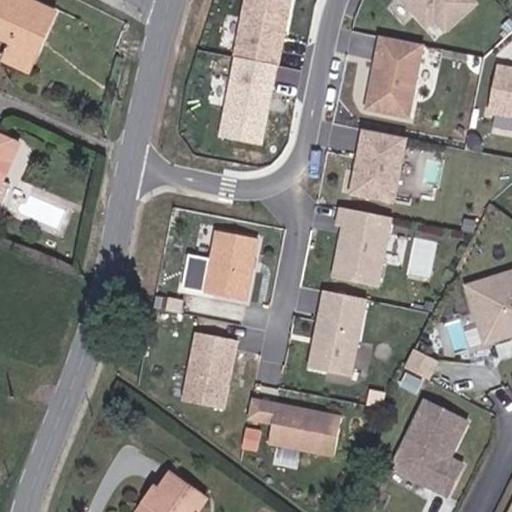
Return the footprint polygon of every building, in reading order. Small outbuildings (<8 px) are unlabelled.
[(0,0),(0,27),(13,33),(39,46),(46,32),(37,27),(48,2),(44,0),(0,0)] [(244,0),(233,59),(277,67),(289,0),(244,0)] [(471,2),(469,0),(401,0),(422,23),(430,17),(441,29),(471,2)] [(57,6),(48,2),(37,27),(46,32),(57,6)] [(39,46),(13,33),(6,47),(32,59),(39,46)] [(403,114),(419,42),(376,33),(361,105),(403,114)] [(262,143),(277,67),(233,59),(219,135),(262,143)] [(511,116),(511,67),(493,64),(483,110),(511,116)] [(396,133),(362,125),(347,189),(390,199),(403,139),(401,137),(396,133)] [(0,187),(9,167),(19,171),(30,147),(0,134),(0,187)] [(19,171),(9,167),(0,187),(0,202),(4,205),(13,184),(19,171)] [(16,210),(24,190),(13,184),(4,205),(16,210)] [(376,283),(390,214),(340,204),(336,222),(342,223),(332,274),(376,283)] [(243,297),(256,235),(215,227),(202,289),(243,297)] [(392,238),(389,259),(402,262),(406,240),(392,238)] [(511,338),(511,274),(470,288),(488,346),(511,338)] [(348,373),(364,296),(322,288),(306,365),(348,373)] [(222,406),(235,337),(193,329),(180,398),(222,406)] [(433,381),(442,363),(419,351),(409,368),(433,381)] [(270,421),(274,401),(249,396),(245,416),(270,421)] [(331,453),(339,414),(274,401),(270,421),(266,440),(331,453)] [(453,459),(472,423),(430,401),(405,449),(414,478),(451,497),(467,466),(453,459)] [(414,478),(405,449),(395,468),(414,478)] [(182,471),(150,503),(158,509),(155,511),(206,511),(217,497),(182,471)] [(155,511),(158,509),(150,503),(143,511),(155,511)]
